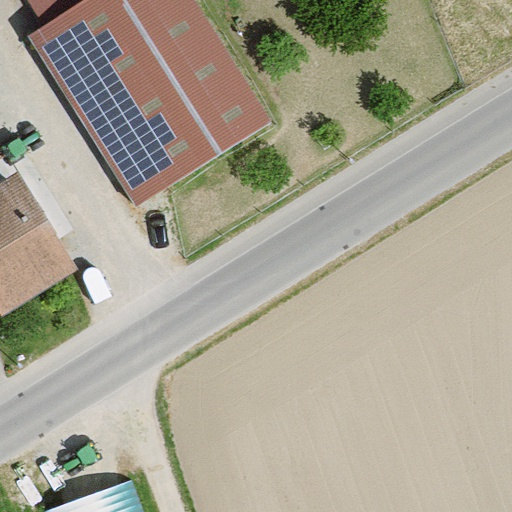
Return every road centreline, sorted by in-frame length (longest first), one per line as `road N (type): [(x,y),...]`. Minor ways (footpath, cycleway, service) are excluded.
road 1 (tertiary): [(0,432),(511,113)]
road 2 (track): [(167,511),(115,362)]
